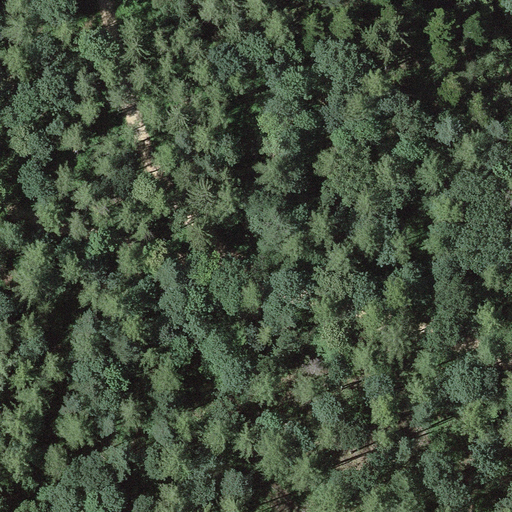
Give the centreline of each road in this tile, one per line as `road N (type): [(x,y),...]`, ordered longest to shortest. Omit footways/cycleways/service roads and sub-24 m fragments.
road 1 (track): [(0,188),(511,348)]
road 2 (track): [(176,243),(103,0)]
